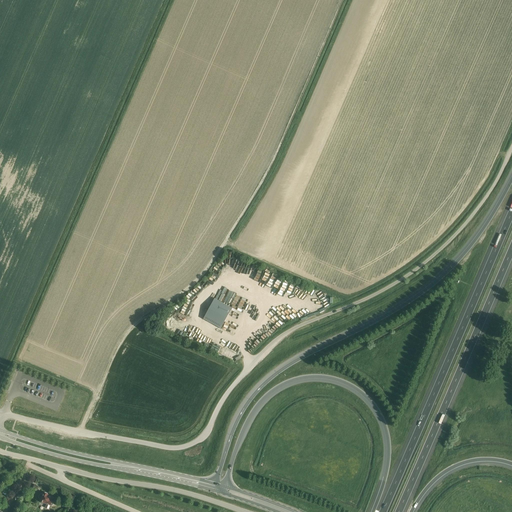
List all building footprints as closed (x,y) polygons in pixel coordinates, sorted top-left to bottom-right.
[(498,247),(501,249),(507,235),(503,233),(498,247)] [(243,259),(244,257),(233,253),(230,260),(236,262),(238,258),(243,259)] [(258,280),(256,289),(265,291),(267,282),(258,280)] [(203,319),(221,329),(232,308),(215,299),(203,319)] [(39,494),(38,497),(39,498),(41,499),(40,501),(41,501),(41,503),(43,504),(44,503),(47,504),(45,507),(49,509),(49,508),(50,505),(52,506),(53,506),(53,505),(54,503),(53,502),(52,501),(54,498),(53,498),(53,497),(48,495),(44,493),(43,495),(41,494),(39,494)]
